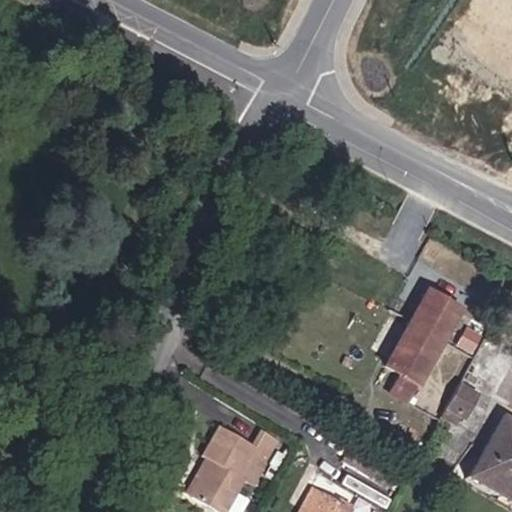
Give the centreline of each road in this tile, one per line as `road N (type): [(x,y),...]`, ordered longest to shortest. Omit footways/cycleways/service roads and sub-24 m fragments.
road 1 (unclassified): [(105,511),(285,94)]
road 2 (unclassified): [(285,94),(511,220)]
road 3 (unclassified): [(511,198),(285,94)]
road 4 (tertiary): [(98,0),(285,94)]
